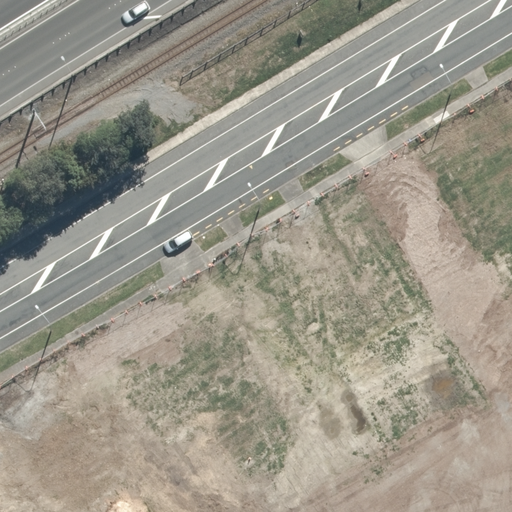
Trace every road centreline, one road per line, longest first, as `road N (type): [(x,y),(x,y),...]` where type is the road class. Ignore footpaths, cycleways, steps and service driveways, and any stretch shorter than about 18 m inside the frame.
road 1 (secondary): [(0,312),(511,55)]
road 2 (unknown): [(358,131),(511,374)]
road 3 (trunk): [(125,0),(0,77)]
